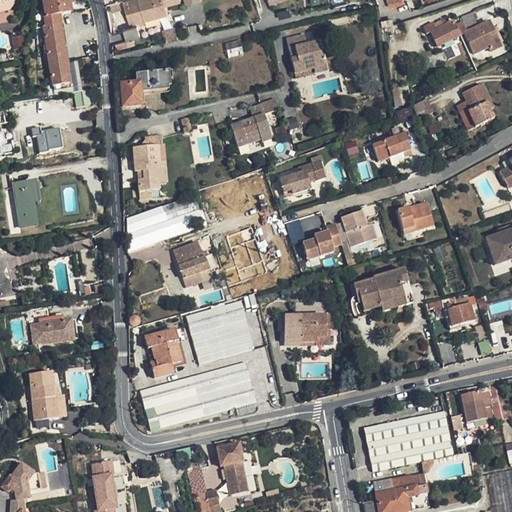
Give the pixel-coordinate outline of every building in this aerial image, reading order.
[(5,0),(0,1),(0,13),(9,11),(14,5),(13,0),(5,0)] [(68,0),(41,0),(45,17),(43,17),(45,27),(43,28),(54,97),(74,93),(72,83),(69,83),(59,22),(62,22),(61,15),(71,13),(68,0)] [(134,0),(123,3),(130,26),(168,15),(165,6),(181,1),(180,0),(134,0)] [(113,13),(121,10),(118,2),(110,4),(113,13)] [(473,13),(461,17),(466,29),(477,25),(475,20),(477,20),(475,13),(473,14),(473,13)] [(444,20),(433,25),(436,30),(447,25),(444,20)] [(433,23),(423,28),(426,35),(430,33),(437,47),(464,35),(474,55),(489,48),(491,53),(501,48),(489,23),(467,33),(462,23),(456,27),(453,22),(447,25),(436,30),(433,23)] [(136,28),(123,32),(126,42),(139,37),(136,28)] [(177,40),(174,28),(163,31),(166,42),(177,40)] [(318,43),(307,46),(304,35),(286,39),(289,50),(295,48),(297,59),(291,60),(294,74),(313,70),(314,75),(327,71),(323,53),(321,53),(318,43)] [(22,37),(13,39),(15,51),(24,50),(22,37)] [(243,55),(240,41),(225,45),(228,59),(243,55)] [(295,48),(289,50),(291,60),(297,59),(295,48)] [(313,70),(294,74),(295,79),(314,75),(313,70)] [(169,72),(135,74),(136,83),(121,84),(123,107),(142,105),(140,93),(149,93),(148,89),(170,88),(169,72)] [(466,102),(464,103),(475,128),(494,119),(490,110),(483,94),(485,93),(481,85),(462,94),(466,102)] [(485,93),(483,94),(490,110),(493,109),(486,93),(485,93)] [(275,99),(268,102),(271,113),(279,111),(275,99)] [(433,113),(427,99),(413,106),(419,120),(433,113)] [(242,127),(241,123),(230,127),(237,148),(248,144),(246,140),(259,136),(261,140),(262,143),(272,139),(264,116),(271,113),(268,102),(260,104),(260,105),(264,114),(253,118),(255,122),(242,127)] [(475,128),(464,103),(457,106),(468,131),(475,128)] [(260,105),(250,109),(253,118),(264,114),(260,105)] [(412,119),(409,109),(397,113),(400,123),(412,119)] [(188,118),(181,120),(184,134),(192,132),(191,131),(190,125),(188,118)] [(254,119),(241,123),(242,127),(255,122),(254,119)] [(34,130),(39,152),(64,147),(59,125),(34,130)] [(404,134),(372,146),(378,163),(402,154),(403,158),(412,155),(404,134)] [(259,136),(246,140),(248,144),(261,140),(259,136)] [(356,152),(354,143),(345,145),(348,154),(356,152)] [(163,146),(133,149),(135,173),(138,173),(139,193),(152,192),(159,191),(158,185),(157,165),(159,165),(159,156),(163,156),(163,146)] [(391,163),(403,158),(402,154),(389,159),(391,163)] [(166,185),(163,156),(159,156),(159,165),(157,165),(158,185),(166,185)] [(312,165),(312,166),(320,163),(323,163),(321,157),(310,160),(312,165)] [(511,167),(499,173),(504,181),(508,179),(510,184),(511,182),(511,160),(508,162),(511,167)] [(299,175),(280,181),(283,193),(291,191),(292,195),(310,190),(308,183),(325,178),(320,163),(312,166),(312,165),(298,169),(299,175)] [(36,202),(33,182),(13,185),(20,228),(37,225),(33,202),(36,202)] [(205,224),(195,195),(127,219),(129,252),(205,224)] [(416,207),(397,212),(402,232),(413,229),(414,232),(433,227),(428,208),(417,210),(416,207)] [(362,212),(341,219),(342,223),(350,249),(351,248),(377,240),(371,225),(366,227),(362,212)] [(350,249),(342,223),(335,225),(341,246),(344,257),(352,255),(351,248),(350,249)] [(341,246),(335,225),(325,228),(327,232),(313,236),(314,240),(302,244),(307,261),(334,254),(332,248),(341,246)] [(509,226),(496,231),(498,236),(511,231),(509,226)] [(494,266),(511,259),(511,230),(511,231),(498,236),(485,240),(494,266)] [(197,243),(173,252),(186,289),(202,283),(200,277),(215,272),(216,277),(224,274),(222,269),(218,271),(213,254),(203,258),(197,243)] [(352,255),(344,257),(348,269),(356,266),(352,255)] [(373,281),(353,287),(358,305),(356,306),(358,312),(359,314),(380,308),(404,301),(406,306),(413,304),(404,271),(373,280),(373,281)] [(210,274),(200,277),(202,283),(212,280),(210,274)] [(467,298),(454,301),(454,302),(451,303),(452,306),(455,305),(456,308),(450,310),(448,314),(450,324),(455,327),(474,322),(469,306),(476,305),(473,297),(467,299),(467,298)] [(482,299),(477,301),(481,313),(487,310),(482,299)] [(446,310),(447,309),(447,306),(445,305),(448,304),(447,300),(428,305),(430,310),(434,309),(435,314),(443,312),(443,311),(444,311),(445,311),(446,310)] [(404,301),(380,308),(381,313),(406,306),(404,301)] [(240,302),(185,317),(199,366),(253,350),(240,302)] [(47,310),(27,313),(28,323),(30,323),(33,346),(72,341),(70,321),(61,322),(60,319),(49,321),(47,310)] [(140,323),(140,322),(139,319),(138,318),(135,316),(134,316),(133,316),(130,318),(129,319),(128,322),(129,325),(129,326),(132,328),(133,328),(136,327),(139,326),(140,323)] [(284,327),(284,343),(303,343),(303,338),(315,338),(315,346),(330,346),(329,317),(281,317),(281,327),(284,327)] [(490,322),(492,336),(504,334),(502,321),(490,322)] [(151,349),(154,362),(156,369),(151,370),(154,379),(173,374),(171,366),(181,363),(176,343),(178,342),(175,330),(144,338),(147,350),(151,349)] [(441,331),(435,333),(437,341),(443,339),(441,331)] [(245,363),(146,390),(157,431),(235,409),(237,416),(256,411),(254,407),(257,407),(256,403),(245,363)] [(52,373),(29,376),(35,431),(51,430),(50,420),(59,419),(56,398),(54,398),(52,373)] [(56,386),(53,387),(54,398),(56,398),(59,419),(65,419),(63,397),(57,398),(56,386)] [(146,390),(140,392),(150,432),(157,431),(146,390)] [(486,411),(491,411),(492,409),(490,396),(488,395),(483,396),(482,395),(462,399),(468,427),(488,423),(486,411)] [(365,430),(372,473),(453,457),(446,416),(365,430)] [(460,420),(452,422),(455,436),(463,434),(460,420)] [(96,424),(96,433),(110,433),(110,424),(96,424)] [(238,445),(216,451),(220,469),(224,468),(231,498),(248,494),(241,465),(243,464),(238,445)] [(422,464),(423,476),(427,475),(433,465),(432,462),(422,464)] [(12,490),(17,493),(18,502),(32,500),(30,492),(42,490),(40,474),(36,475),(20,464),(3,488),(10,493),(12,490)] [(114,478),(112,465),(92,468),(94,481),(93,481),(98,511),(114,511),(115,511),(117,511),(112,479),(114,478)] [(493,511),(511,511),(511,471),(487,476),(494,511),(493,511)] [(48,489),(46,473),(40,474),(42,490),(48,489)] [(423,476),(374,485),(377,500),(363,503),(364,511),(415,511),(430,509),(423,476)] [(220,507),(216,492),(205,494),(209,509),(220,507)] [(209,511),(209,509),(205,494),(197,496),(200,511),(209,511)] [(330,502),(319,504),(320,511),(334,511),(332,502),(330,502)]
